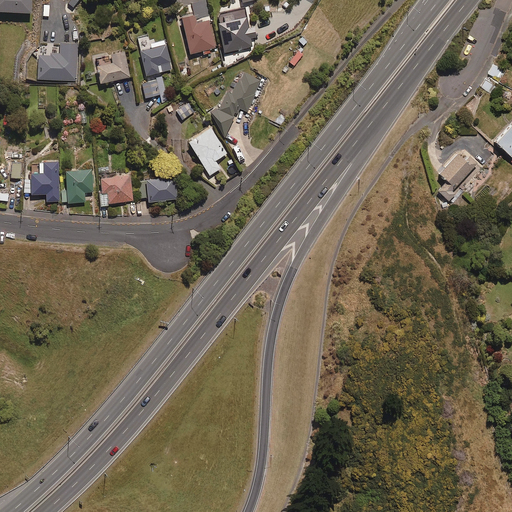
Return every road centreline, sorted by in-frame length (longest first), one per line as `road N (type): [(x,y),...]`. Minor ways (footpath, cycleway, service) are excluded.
road 1 (motorway): [(11,511),(153,359),(438,0)]
road 2 (motorway): [(382,104),(112,443),(45,511)]
road 3 (motorway): [(382,104),(282,289),(262,459),(247,511)]
road 4 (residential): [(0,220),(126,233),(200,222),(224,208),(290,132)]
road 5 (motorway): [(468,0),(382,104)]
